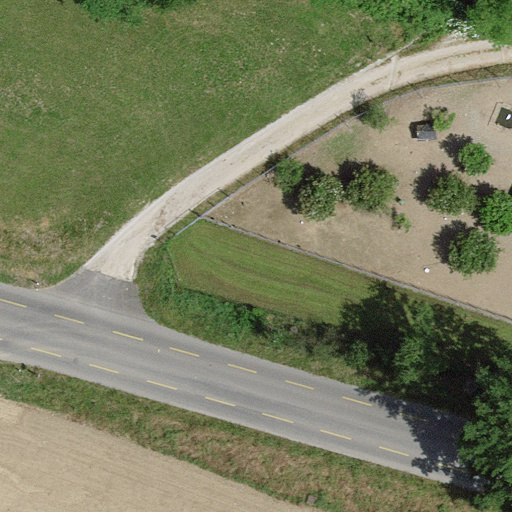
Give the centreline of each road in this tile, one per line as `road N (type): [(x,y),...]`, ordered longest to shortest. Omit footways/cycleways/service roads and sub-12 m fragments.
road 1 (track): [(70,342),(155,223),(265,145),(369,86),(432,63),(511,48)]
road 2 (tertiary): [(0,322),(511,467)]
